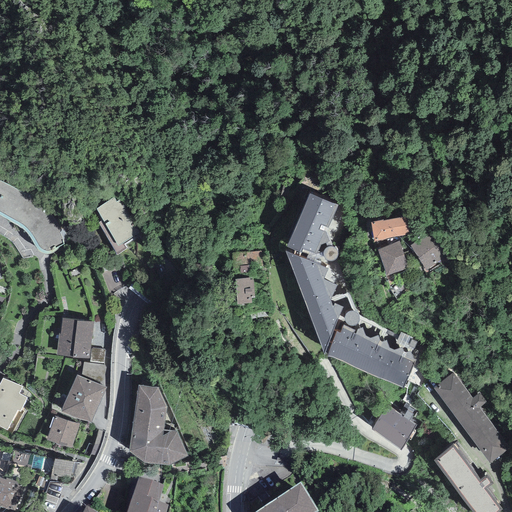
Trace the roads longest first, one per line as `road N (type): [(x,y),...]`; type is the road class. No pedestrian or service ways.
road 1 (residential): [(70,511),(116,441),(126,325),(140,296),(177,256),(214,249),(245,264),(260,283),(270,329),(237,461),(235,511)]
road 2 (residential): [(0,203),(21,229),(28,278),(0,337)]
